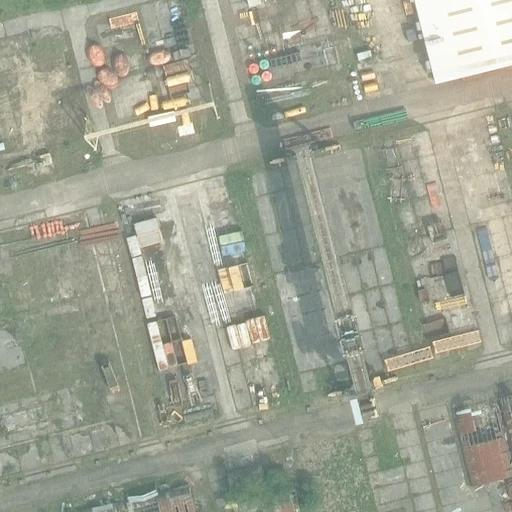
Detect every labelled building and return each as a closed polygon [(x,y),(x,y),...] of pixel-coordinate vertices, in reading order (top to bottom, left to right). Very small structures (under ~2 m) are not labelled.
[(375,0),(360,0),(364,11),(378,6),(375,0)] [(511,0),(412,0),(433,83),(511,63),(511,0)] [(7,52),(27,49),(24,30),(5,33),(7,52)] [(357,61),(371,58),(369,51),(356,55),(357,61)] [(26,122),(35,120),(23,75),(14,77),(26,122)] [(511,108),(510,101),(493,105),(511,184),(511,108)] [(242,167),(225,172),(284,417),(301,413),(242,167)] [(193,211),(196,224),(192,224),(195,237),(223,230),(217,205),(193,211)] [(26,220),(0,225),(0,270),(36,262),(26,220)] [(225,236),(202,237),(202,252),(225,251),(225,236)] [(232,270),(209,276),(213,289),(235,283),(232,270)] [(222,323),(246,318),(244,308),(220,313),(222,323)] [(401,341),(392,345),(401,368),(410,365),(401,341)] [(511,395),(497,399),(511,458),(511,395)] [(452,411),(471,487),(511,476),(511,473),(494,401),(452,411)] [(261,466),(226,476),(231,494),(266,485),(261,466)] [(173,470),(147,474),(148,481),(175,477),(173,470)] [(209,472),(60,507),(61,511),(191,511),(217,506),(209,472)] [(298,511),(291,483),(234,498),(237,511),(298,511)]
